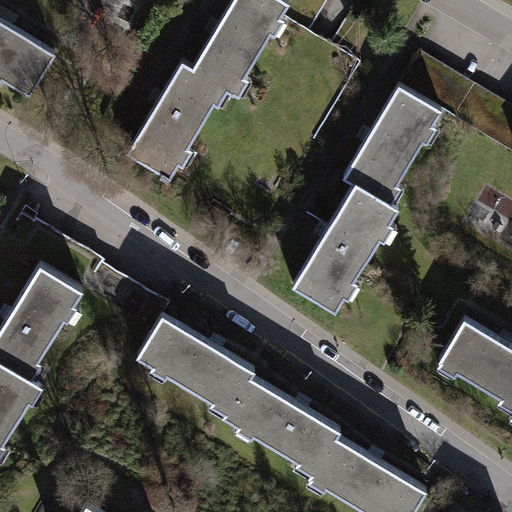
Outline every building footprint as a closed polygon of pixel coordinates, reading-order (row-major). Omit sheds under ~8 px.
[(83,0),(107,18),(121,0),(83,0)] [(298,6),(289,0),(246,0),(203,71),(233,89),(243,96),(298,6)] [(51,54),(0,23),(0,81),(25,97),(51,54)] [(233,89),(203,71),(191,64),(136,155),(177,180),(233,89)] [(452,112),(409,86),(385,126),(355,176),(367,184),(398,202),(452,112)] [(398,202),(367,184),(336,235),(304,288),(347,313),(409,209),(398,202)] [(91,293),(44,264),(0,335),(0,361),(0,362),(0,464),(48,386),(38,380),(91,293)] [(257,369),(167,314),(139,360),(387,511),(423,511),(433,497),(334,437),(338,431),(252,378),(257,369)] [(511,343),(504,339),(470,319),(442,366),(511,408),(511,343)]
